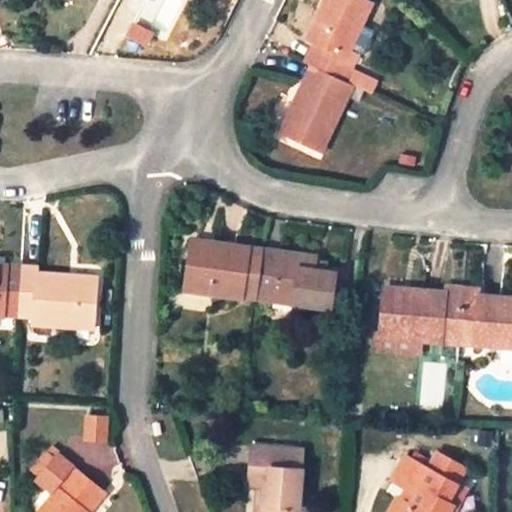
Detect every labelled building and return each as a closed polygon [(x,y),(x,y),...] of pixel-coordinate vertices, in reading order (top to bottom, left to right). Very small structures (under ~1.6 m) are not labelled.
[(324,0),(306,37),(314,42),(304,63),(310,65),(344,81),(352,65),(342,60),(370,4),(362,0),(324,0)] [(310,65),(280,131),(321,150),(352,85),(344,81),(310,65)] [(256,297),(264,249),(191,239),(184,289),(242,297),(242,295),(256,297)] [(336,308),(342,270),(314,266),(316,256),(264,249),(256,297),(336,308)] [(7,269),(0,269),(0,315),(3,316),(3,313),(18,314),(21,264),(7,263),(7,269)] [(71,279),(72,274),(38,271),(38,265),(21,264),(18,314),(33,315),(33,324),(92,327),(95,280),(71,279)] [(411,289),(411,295),(383,292),(379,337),(419,340),(441,342),(441,337),(456,339),(461,286),(446,285),(445,291),(411,289)] [(511,303),(511,297),(479,295),(479,287),(461,286),(456,339),(475,341),(475,344),(511,346),(511,303)] [(418,350),(419,340),(379,337),(379,347),(418,350)] [(107,419),(87,418),(85,439),(105,440),(107,419)] [(303,449),(252,445),(248,484),(264,485),(261,511),(306,511),(307,508),(298,507),(300,489),(303,449)] [(33,480),(52,496),(75,469),(56,453),(33,480)] [(448,511),(452,505),(447,502),(456,483),(464,468),(438,454),(430,468),(408,456),(395,480),(417,493),(411,505),(406,503),(401,511),(448,511)] [(39,511),(86,511),(103,492),(75,469),(52,496),(39,511)] [(452,505),(448,511),(455,511),(467,489),(456,483),(447,502),(452,505)] [(298,507),(307,508),(308,489),(300,489),(298,507)] [(401,511),(406,503),(397,498),(389,511),(401,511)]
